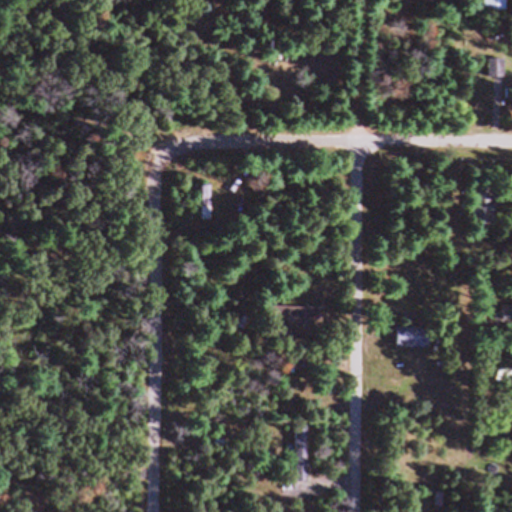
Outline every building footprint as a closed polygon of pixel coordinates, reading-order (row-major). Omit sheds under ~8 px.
[(442,0),(426,0),(427,14),(442,14),(442,0)] [(507,18),(507,0),(484,0),(485,18),(507,18)] [(201,227),(212,227),(212,193),(201,193),(201,227)] [(495,196),(475,195),(473,232),(494,233),(495,196)] [(320,314),(273,314),(273,326),(320,326),(320,314)] [(288,331),(268,331),(268,349),(288,349),(288,331)] [(422,335),(395,335),(395,353),(422,353),(422,335)] [(296,488),(309,488),(309,435),(296,435),(296,488)]
